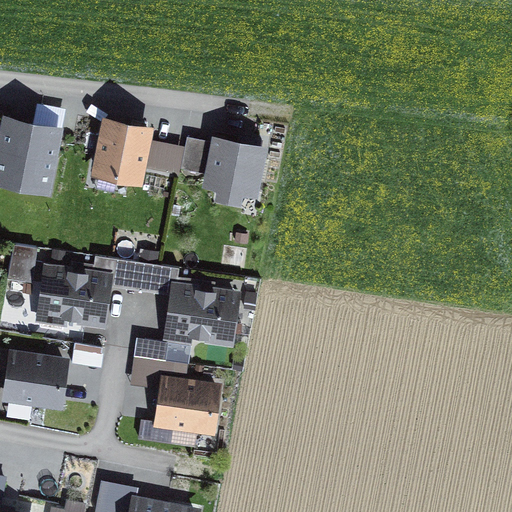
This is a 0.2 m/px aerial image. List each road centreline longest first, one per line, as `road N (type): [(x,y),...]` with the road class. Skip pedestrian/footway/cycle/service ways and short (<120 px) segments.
road 1 (residential): [(0,80),(224,107)]
road 2 (residential): [(0,431),(205,468)]
